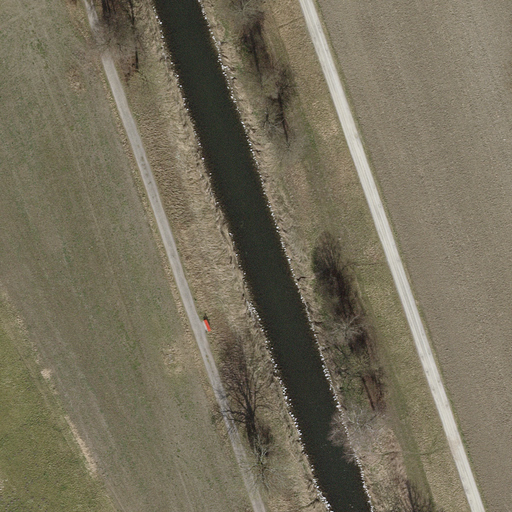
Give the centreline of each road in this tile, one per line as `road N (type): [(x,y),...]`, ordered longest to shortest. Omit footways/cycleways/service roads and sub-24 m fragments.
road 1 (track): [(302,0),(477,511)]
road 2 (track): [(88,0),(260,511)]
